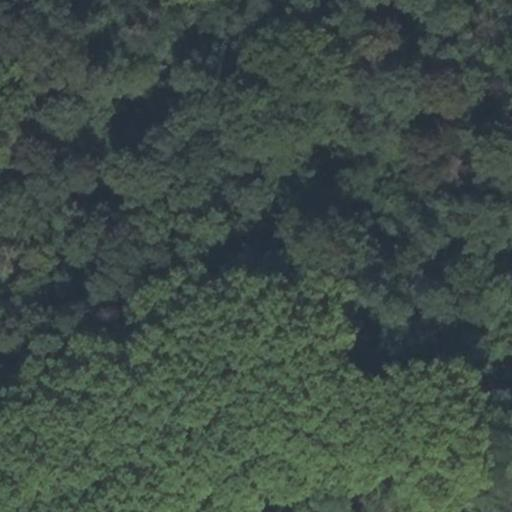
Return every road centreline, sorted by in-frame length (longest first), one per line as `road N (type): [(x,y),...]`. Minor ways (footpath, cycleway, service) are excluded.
road 1 (track): [(0,507),(120,450),(296,388),(511,402)]
road 2 (unknown): [(0,469),(236,362),(358,352),(511,357)]
road 3 (track): [(218,0),(254,98),(261,248),(236,362),(243,402)]
